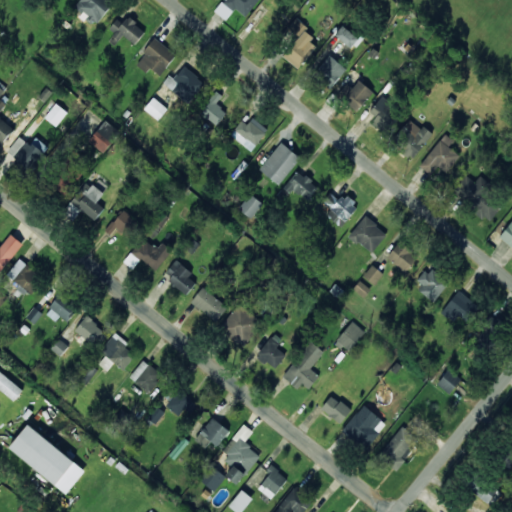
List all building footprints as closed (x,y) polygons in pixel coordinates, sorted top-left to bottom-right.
[(97,25),(113,0),(80,0),(74,11),(97,25)] [(246,17),(258,0),(226,0),(217,13),(226,20),(235,8),(246,17)] [(123,36),(136,44),(146,30),(127,17),(123,23),(117,18),(108,30),(121,39),(123,36)] [(283,56),(299,68),(318,43),(303,32),(307,26),(295,17),(288,27),(299,36),(283,56)] [(351,49),(359,40),(343,25),(335,34),(351,49)] [(150,67),(160,75),(176,55),(155,38),(136,63),(146,72),(150,67)] [(313,73),(330,88),(347,70),(330,55),(313,73)] [(166,85),(189,103),(205,82),(182,64),(166,85)] [(373,91),(358,80),(352,88),(350,86),(341,98),(358,111),(373,91)] [(222,94),(213,90),(200,116),(218,124),(226,110),(217,105),(222,94)] [(373,122),(386,132),(403,111),(383,95),(369,111),(377,117),(373,122)] [(158,120),(168,108),(154,97),(144,109),(158,120)] [(67,111),(56,103),(45,118),(57,126),(67,111)] [(0,144),(14,131),(0,116),(0,144)] [(247,124),(242,120),(230,135),(251,151),(268,128),(252,117),(247,124)] [(412,158),(431,135),(410,118),(391,141),(412,158)] [(88,141),(102,153),(120,132),(106,120),(88,141)] [(454,139),(443,133),(420,167),(431,175),(438,166),(447,172),(459,154),(449,147),(454,139)] [(45,155),(21,135),(7,151),(15,158),(12,162),(28,176),(45,155)] [(301,158),(282,142),(259,168),(278,184),(301,158)] [(55,187),(69,194),(82,169),(69,162),(55,187)] [(285,186),(305,200),(317,184),(297,170),(285,186)] [(468,176),(455,191),(487,221),(506,202),(479,177),(474,182),(468,176)] [(70,208),(75,211),(78,208),(95,220),(104,207),(97,202),(104,193),(86,180),(71,202),(73,204),(70,208)] [(326,215),(342,226),(358,202),(345,194),(341,200),(330,192),(323,202),(331,208),(326,215)] [(251,218),(263,204),(251,193),(239,208),(251,218)] [(112,236),(117,229),(126,236),(137,221),(122,209),(106,231),(112,236)] [(349,236),(372,253),(387,232),(364,216),(349,236)] [(511,220),(499,237),(511,247),(511,220)] [(0,272),(23,243),(11,233),(0,247),(0,246),(0,272)] [(158,248),(142,237),(132,253),(158,270),(171,249),(162,243),(158,248)] [(387,256),(405,272),(419,256),(401,240),(387,256)] [(198,280),(175,260),(163,274),(186,294),(198,280)] [(33,293),(42,273),(15,261),(9,275),(19,280),(17,286),(33,293)] [(363,275),(373,284),(383,273),(372,264),(363,275)] [(435,300),(449,282),(429,266),(415,284),(435,300)] [(370,289),(359,281),(353,289),(364,297),(370,289)] [(215,322),(228,307),(203,287),(191,301),(215,322)] [(466,321),(478,306),(458,290),(441,312),(453,322),(459,315),(466,321)] [(45,313),(56,321),(60,315),(67,321),(77,309),(59,295),(45,313)] [(262,322),(238,303),(220,327),(244,346),(262,322)] [(34,323),(42,313),(34,307),(26,316),(34,323)] [(75,329),(93,346),(106,332),(87,315),(75,329)] [(348,352),(365,331),(352,321),(335,342),(348,352)] [(99,364),(107,370),(114,362),(124,369),(135,355),(125,347),(129,343),(115,332),(101,350),(106,354),(99,364)] [(274,369),(286,355),(276,347),(282,339),(274,333),(257,355),(274,369)] [(51,349),(62,356),(68,345),(58,338),(51,349)] [(309,389),(320,375),(311,369),(324,351),(310,341),(283,377),(298,389),(302,383),(309,389)] [(129,377),(149,393),(163,375),(143,360),(129,377)] [(87,384),(98,369),(88,362),(77,377),(87,384)] [(449,394),(461,379),(449,369),(436,384),(449,394)] [(0,389),(14,401),(23,390),(0,371),(0,389)] [(166,403),(179,416),(186,409),(190,413),(198,405),(180,388),(166,403)] [(321,408),(340,424),(351,410),(332,395),(321,408)] [(142,422),(150,429),(164,411),(156,405),(142,422)] [(386,422),(361,405),(343,431),(368,448),(386,422)] [(210,441),(217,446),(229,430),(212,417),(195,440),(206,448),(210,441)] [(261,455),(245,442),(253,431),(244,424),(221,454),(234,464),(226,475),(237,484),(261,455)] [(67,493),(85,469),(27,425),(9,448),(67,493)] [(378,455),(397,470),(405,460),(401,456),(417,437),(403,425),(378,455)] [(199,479),(214,491),(226,476),(210,465),(199,479)] [(257,487),(272,499),(288,477),(273,466),(257,487)] [(466,490),(495,505),(502,490),(473,476),(466,490)] [(288,511),(304,511),(314,501),(297,485),(279,504),(288,511)] [(236,511),(241,511),(253,498),(242,489),(229,505),(236,511)]
